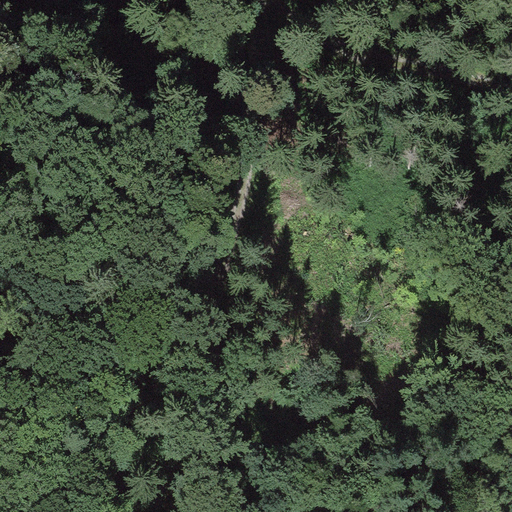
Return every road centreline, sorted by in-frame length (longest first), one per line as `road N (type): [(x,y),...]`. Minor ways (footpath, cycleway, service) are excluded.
road 1 (track): [(238,0),(250,132),(214,300),(216,511)]
road 2 (track): [(511,91),(413,70),(301,27)]
